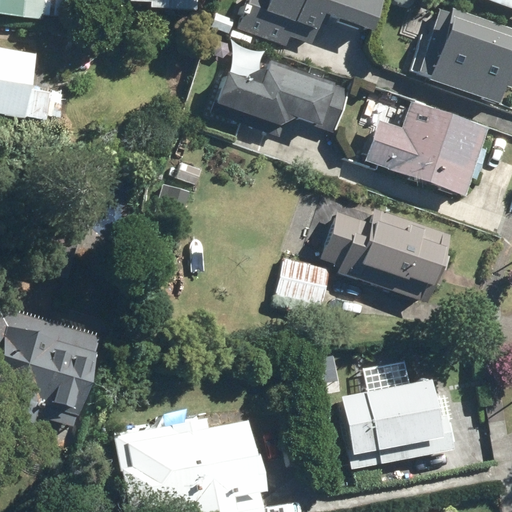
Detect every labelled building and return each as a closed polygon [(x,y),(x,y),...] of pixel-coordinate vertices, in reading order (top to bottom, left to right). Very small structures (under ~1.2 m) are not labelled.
[(0,0),(0,17),(34,21),(34,17),(57,19),(58,11),(76,13),(77,0),(0,0)] [(118,0),(119,4),(139,5),(139,11),(189,13),(189,0),(118,0)] [(361,35),(372,0),(242,0),(239,10),(312,34),(316,20),(361,35)] [(511,0),(483,0),(511,9),(511,0)] [(425,77),(424,81),(495,106),(504,82),(511,85),(511,29),(449,8),(447,14),(435,10),(414,73),(425,77)] [(328,20),(315,59),(358,73),(371,34),(328,20)] [(0,51),(0,117),(40,122),(44,91),(24,88),(28,56),(0,51)] [(224,73),(213,104),(289,131),(293,120),(330,133),(345,89),(267,62),(259,85),(224,73)] [(375,121),(360,163),(460,198),(485,128),(408,102),(399,129),(375,121)] [(199,169),(167,161),(153,215),(169,219),(178,187),(193,191),(199,169)] [(336,265),(334,272),(423,302),(446,235),(371,210),(366,223),(331,211),(315,258),(336,265)] [(97,213),(78,212),(76,260),(120,262),(122,233),(96,232),(97,213)] [(279,259),(270,297),(317,307),(326,269),(279,259)] [(0,392),(12,396),(6,418),(32,426),(39,405),(75,416),(94,352),(65,343),(69,329),(0,307),(0,392)] [(334,399),(347,470),(450,451),(444,417),(431,419),(424,382),(334,399)] [(113,437),(127,511),(153,511),(197,504),(198,511),(242,511),(263,508),(247,421),(208,429),(206,419),(113,437)]
